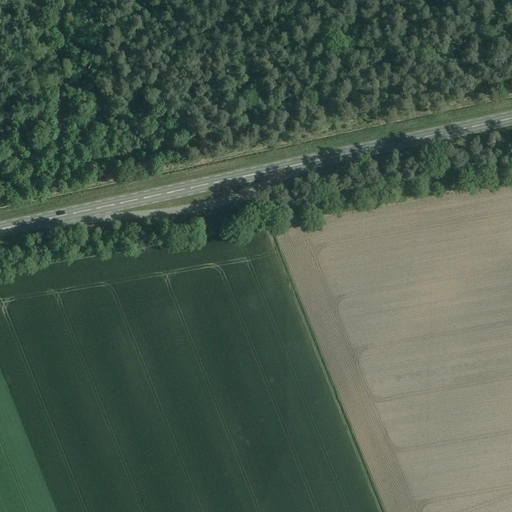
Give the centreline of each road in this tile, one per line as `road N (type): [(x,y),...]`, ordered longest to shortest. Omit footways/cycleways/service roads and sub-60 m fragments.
road 1 (primary): [(0,231),(511,119)]
road 2 (track): [(67,0),(66,177)]
